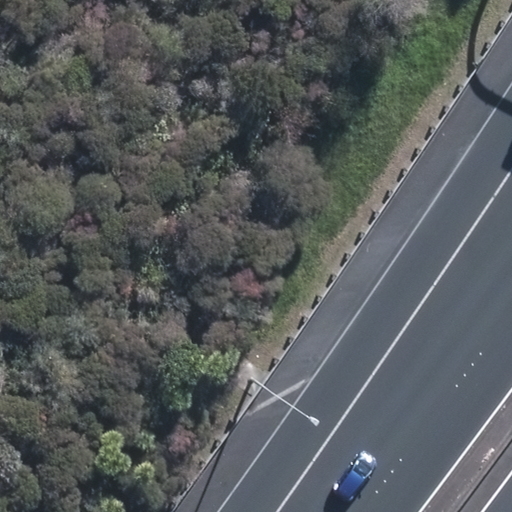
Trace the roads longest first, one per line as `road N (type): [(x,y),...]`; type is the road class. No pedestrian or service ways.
road 1 (motorway): [(405,453),(511,229)]
road 2 (motorway): [(405,453),(511,305)]
